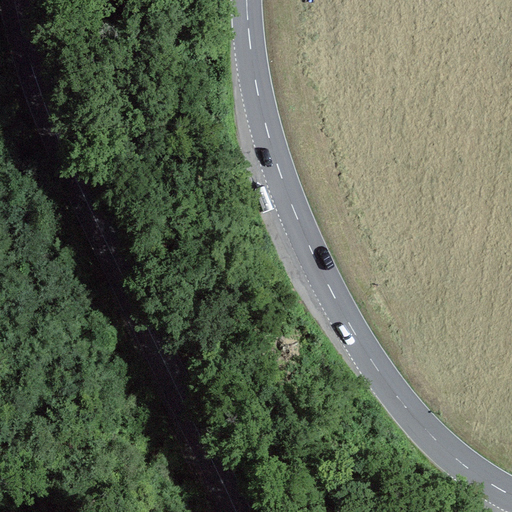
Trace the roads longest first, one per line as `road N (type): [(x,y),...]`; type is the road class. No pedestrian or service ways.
road 1 (secondary): [(511,494),(414,419),(330,288),(268,133),(247,0)]
road 2 (secondary): [(16,0),(69,162),(236,511)]
